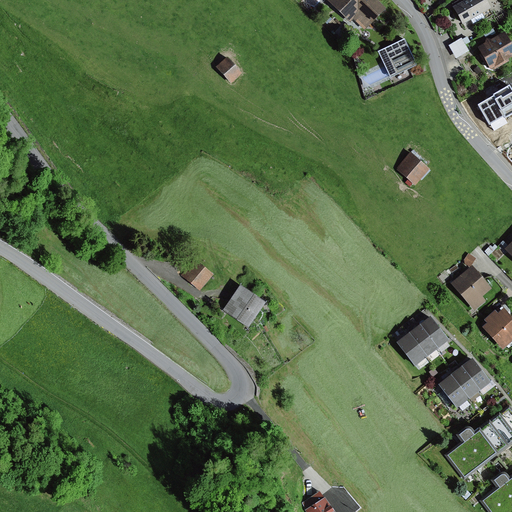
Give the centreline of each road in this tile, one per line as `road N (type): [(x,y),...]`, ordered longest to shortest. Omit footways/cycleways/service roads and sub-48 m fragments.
road 1 (tertiary): [(0,122),(75,214),(225,356),(244,385),(229,402),(205,391),(0,246)]
road 2 (residential): [(511,180),(458,118),(427,40),(401,0)]
road 3 (track): [(243,391),(336,511)]
